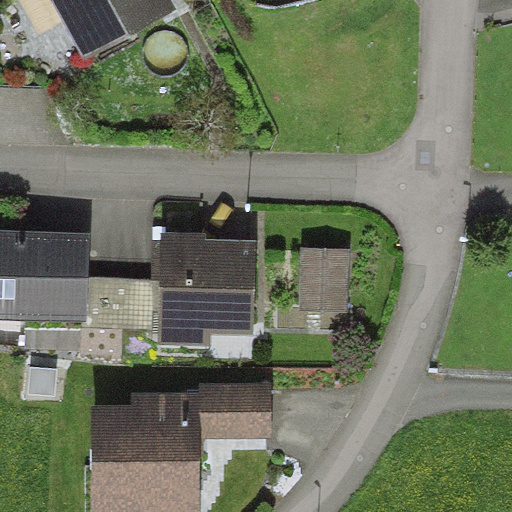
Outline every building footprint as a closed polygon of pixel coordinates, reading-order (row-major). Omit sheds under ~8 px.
[(85,53),(162,11),(156,0),(58,0),(65,11),(62,12),(85,53)] [(21,329),(78,331),(81,241),(0,238),(0,310),(22,311),(21,329)] [(244,326),(246,252),(197,251),(197,244),(161,243),(159,324),(244,326)] [(340,310),(341,255),(301,253),(299,309),(340,310)] [(261,433),(261,393),(200,393),(201,433),(261,433)] [(96,502),(186,502),(186,417),(161,417),(161,403),(132,403),(133,417),(96,417),(96,502)]
